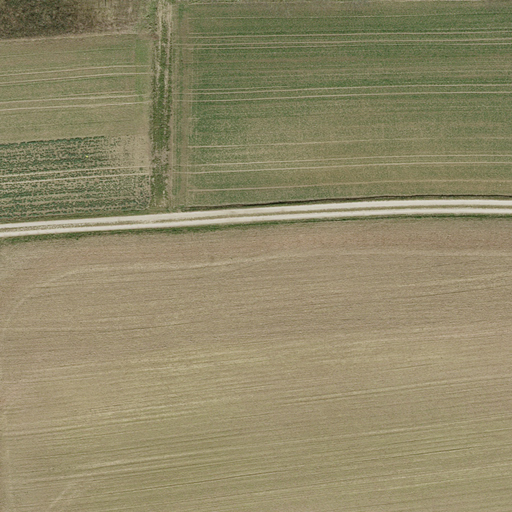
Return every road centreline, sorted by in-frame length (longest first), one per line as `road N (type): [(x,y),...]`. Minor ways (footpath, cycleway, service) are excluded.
road 1 (track): [(511,206),(0,231)]
road 2 (track): [(167,0),(160,221)]
